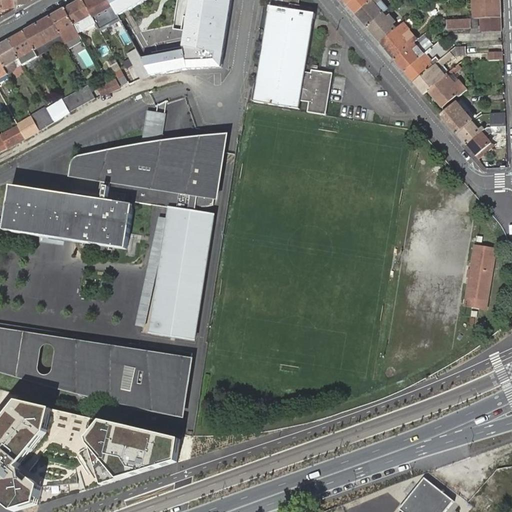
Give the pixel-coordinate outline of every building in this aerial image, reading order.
[(0,0),(0,8),(14,7),(13,3),(12,0),(0,0)] [(80,0),(65,9),(79,33),(93,25),(96,29),(94,29),(98,37),(103,34),(100,30),(96,23),(83,0),(80,0)] [(112,17),(118,14),(109,0),(83,0),(96,23),(100,30),(104,28),(100,21),(111,15),(112,17)] [(152,76),(180,71),(189,70),(210,69),(223,68),(226,46),(230,21),(233,0),(109,0),(118,14),(138,50),(152,76)] [(271,7),(270,7),(264,47),(262,56),(258,83),(256,92),(255,102),(300,110),(301,101),(310,103),(308,113),(327,116),(334,74),(312,70),(312,73),(306,72),(316,14),(298,11),(299,11),(300,0),(283,0),(282,8),(271,7)] [(272,0),(271,7),(282,8),(283,0),(272,0)] [(353,0),(348,4),(356,14),(372,0),(353,0)] [(384,14),(388,9),(381,1),(382,1),(381,0),(372,0),(356,14),(368,27),(384,14)] [(502,18),(501,0),(473,0),(474,4),(474,19),(481,18),(502,18)] [(80,37),(79,33),(65,9),(51,17),(62,36),(64,40),(64,41),(65,43),(66,44),(80,37)] [(381,43),(397,29),(393,24),(400,19),(398,16),(394,19),(391,16),(388,18),(384,14),(368,27),(381,43)] [(38,24),(25,31),(35,50),(42,62),(45,60),(43,55),(39,49),(62,36),(51,17),(38,24)] [(503,32),(502,18),(481,18),(482,29),(482,31),(482,33),(503,32)] [(471,29),(470,19),(445,20),(445,24),(448,24),(448,30),(471,29)] [(411,30),(405,23),(397,29),(381,43),(395,60),(418,40),(416,37),(409,43),(405,38),(404,36),(406,35),(410,31),(411,30)] [(25,31),(10,40),(20,58),(24,66),(27,64),(24,57),(35,50),(25,31)] [(425,34),(418,40),(395,60),(405,72),(425,54),(418,45),(427,37),(425,34)] [(43,55),(65,43),(64,41),(64,40),(62,36),(39,49),(43,55)] [(435,46),(427,37),(418,45),(425,54),(431,50),(435,46)] [(10,40),(0,45),(0,59),(4,66),(4,67),(14,62),(20,58),(10,40)] [(448,51),(440,42),(435,46),(431,50),(425,54),(405,72),(415,83),(436,65),(441,61),(450,54),(448,51)] [(436,65),(415,83),(425,95),(429,91),(443,79),(444,77),(443,76),(441,77),(441,76),(444,74),(440,69),(456,55),(467,54),(466,47),(457,48),(456,48),(450,54),(441,61),(436,65)] [(142,80),(152,76),(138,50),(131,54),(142,80)] [(504,60),(504,52),(491,53),(491,61),(504,60)] [(14,62),(4,67),(8,73),(9,75),(13,73),(14,72),(16,70),(16,68),(14,62)] [(449,74),(444,77),(443,79),(429,91),(443,108),(458,95),(460,97),(468,90),(460,80),(456,84),(454,82),(451,78),(460,70),(457,66),(449,74)] [(122,85),(129,81),(122,70),(116,73),(122,85)] [(107,85),(111,92),(121,88),(116,80),(107,85)] [(99,89),(103,96),(111,92),(107,85),(99,89)] [(66,106),(70,112),(96,99),(96,98),(89,86),(63,100),(66,106)] [(145,126),(141,152),(161,148),(165,125),(169,100),(160,105),(158,119),(145,126)] [(457,102),(442,115),(458,134),(473,121),(472,120),(470,117),(468,115),(467,114),(464,110),(463,109),(461,106),(458,104),(457,102)] [(51,115),(55,122),(71,113),(70,112),(66,106),(51,115)] [(33,118),(40,131),(55,122),(51,115),(48,109),(33,118)] [(475,123),(473,121),(458,134),(467,145),(482,132),(485,129),(488,128),(493,127),(507,127),(506,113),(491,114),(491,126),(487,127),(485,129),(483,126),(480,129),(475,123)] [(19,127),(26,139),(40,131),(33,118),(19,126),(19,127)] [(2,136),(8,148),(26,139),(19,127),(2,136)] [(482,132),(467,145),(476,156),(492,143),(486,137),(491,133),(493,131),(493,127),(488,128),(485,129),(482,132)] [(228,132),(214,130),(213,143),(226,141),(228,132)] [(0,135),(0,152),(8,148),(2,136),(1,135),(0,135)] [(101,191),(99,200),(108,201),(113,202),(135,205),(135,204),(171,209),(152,334),(195,341),(215,216),(197,213),(197,209),(211,207),(214,206),(215,201),(226,141),(213,143),(205,143),(204,154),(195,155),(196,144),(191,145),(186,147),(182,150),(180,154),(178,157),(160,159),(161,148),(141,152),(128,154),(99,160),(80,164),(77,168),(76,176),(102,180),(106,181),(104,191),(101,191)] [(83,216),(79,242),(128,250),(130,234),(135,205),(113,202),(108,201),(99,200),(43,191),(38,191),(18,188),(12,186),(9,206),(8,211),(5,231),(32,235),(36,209),(83,216)] [(75,242),(79,242),(83,216),(36,209),(32,235),(75,242)] [(169,220),(160,218),(137,326),(146,327),(169,220)] [(496,250),(476,246),(466,306),(487,309),(496,250)] [(0,368),(67,386),(73,350),(94,353),(94,349),(149,358),(150,351),(0,328),(0,368)] [(94,353),(73,350),(67,386),(123,395),(127,395),(126,404),(140,407),(140,411),(162,415),(168,378),(190,381),(194,358),(150,351),(149,358),(94,349),(94,353)] [(190,381),(168,378),(162,415),(185,418),(190,381)] [(127,395),(123,395),(121,408),(140,411),(140,407),(126,404),(127,395)] [(63,406),(25,397),(0,428),(0,499),(15,511),(18,511),(47,503),(50,483),(29,470),(54,436),(63,406)] [(176,444),(99,426),(86,444),(88,451),(115,482),(174,464),(176,444)] [(443,511),(453,499),(423,477),(398,508),(403,511),(443,511)]
